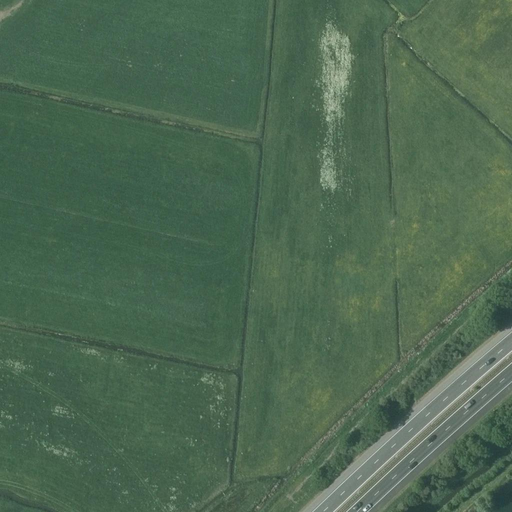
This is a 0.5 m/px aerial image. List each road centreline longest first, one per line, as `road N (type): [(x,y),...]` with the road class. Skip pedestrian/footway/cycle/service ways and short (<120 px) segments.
road 1 (motorway): [(511,341),(324,511)]
road 2 (motorway): [(357,511),(511,374)]
